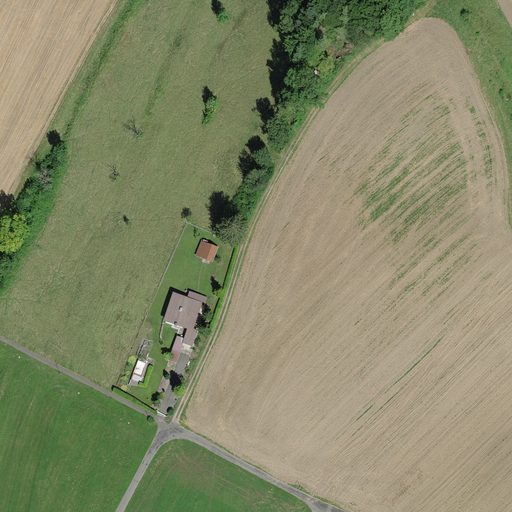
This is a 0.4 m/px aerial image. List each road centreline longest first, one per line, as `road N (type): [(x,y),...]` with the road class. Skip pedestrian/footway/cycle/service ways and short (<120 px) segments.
road 1 (track): [(168,426),(254,230),(323,104),(375,54)]
road 2 (track): [(168,426),(0,336)]
road 3 (track): [(337,511),(168,426)]
